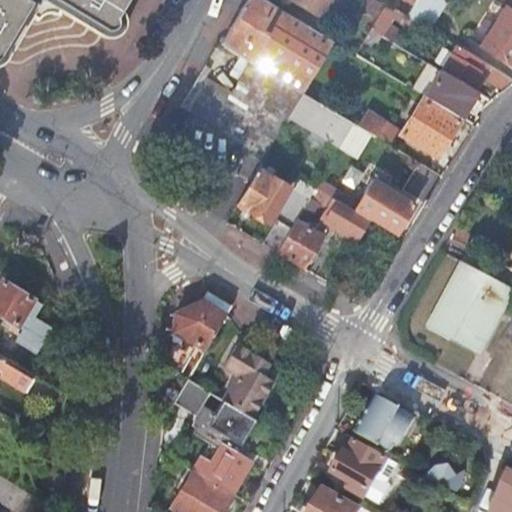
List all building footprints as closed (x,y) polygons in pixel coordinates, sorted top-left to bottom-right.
[(0,0),(0,67),(2,67),(6,61),(30,22),(35,22),(41,16),(45,16),(49,15),(56,16),(59,13),(54,10),(42,2),(38,0),(0,0)] [(43,0),(42,2),(54,10),(59,13),(104,40),(118,37),(125,23),(118,10),(124,8),(129,0),(43,0)] [(276,79),(302,94),(333,43),(261,0),(246,0),(220,45),(249,63),(276,79)] [(288,0),(327,23),(341,0),(288,0)] [(406,16),(428,29),(445,0),(416,0),(414,4),(406,16)] [(370,30),(382,36),(397,11),(385,4),(370,30)] [(510,31),(511,27),(511,9),(507,7),(497,23),(510,31)] [(511,65),(511,27),(510,31),(497,23),(496,23),(486,40),(499,49),(495,55),(511,65)] [(478,45),(495,55),(499,49),(486,40),(482,38),(478,45)] [(483,81),(502,93),(511,85),(511,80),(457,46),(441,72),(471,90),(476,92),(483,81)] [(276,79),(249,63),(239,80),(266,97),(276,79)] [(425,97),(461,119),(477,93),(476,92),(471,90),(441,72),(425,97)] [(289,116),(302,94),(276,79),(266,97),(250,123),(238,143),(263,158),(289,116)] [(239,80),(223,107),(250,123),(266,97),(239,80)] [(223,107),(189,86),(177,107),(238,143),(250,123),(223,107)] [(353,125),(350,123),(302,94),(289,116),(313,131),(326,138),(340,147),(353,125)] [(369,134),(392,147),(399,135),(436,158),(459,121),(422,98),(401,132),(366,110),(357,126),(369,134)] [(357,126),(366,110),(359,107),(350,123),(353,125),(357,126)] [(356,156),(369,134),(357,126),(353,125),(340,147),(356,156)] [(321,145),(326,138),(313,131),(309,137),(321,145)] [(256,170),(236,204),(268,223),(288,189),(256,170)] [(324,183),(319,191),(332,200),(338,203),(339,203),(344,195),(324,183)] [(299,184),(294,192),(308,200),(310,197),(313,192),(299,184)] [(310,197),(327,208),(332,200),(319,191),(315,189),(313,192),(310,197)] [(367,222),(394,237),(413,205),(387,189),(378,203),(364,195),(353,212),(367,222)] [(262,244),(276,253),(296,221),(308,200),(294,192),(262,244)] [(355,242),(367,222),(353,212),(339,203),(338,203),(332,200),(327,208),(318,220),(355,242)] [(276,253),(303,268),(308,259),(316,246),(321,237),(296,221),(276,253)] [(462,236),(458,243),(470,249),(473,242),(462,236)] [(473,242),(470,249),(492,261),(497,250),(475,238),(473,242)] [(316,246),(308,259),(313,262),(321,248),(316,246)] [(454,327),(482,341),(509,287),(478,270),(481,263),(464,255),(429,321),(451,333),(454,327)] [(2,280),(0,283),(0,316),(16,326),(33,299),(2,280)] [(206,292),(200,301),(226,315),(231,307),(222,301),(206,292)] [(226,315),(200,301),(174,314),(172,331),(193,343),(205,350),(226,315)] [(18,339),(40,350),(53,324),(31,313),(18,339)] [(478,348),(482,341),(454,327),(451,333),(478,348)] [(205,350),(193,343),(180,366),(191,373),(205,350)] [(236,376),(221,400),(252,418),(274,382),(262,375),(268,364),(236,344),(222,368),(236,376)] [(36,377),(0,355),(0,378),(25,393),(36,377)] [(511,357),(503,377),(511,381),(511,357)] [(187,380),(173,403),(196,417),(210,393),(187,380)] [(410,415),(376,395),(356,432),(390,451),(410,415)] [(368,493),(387,458),(355,440),(334,472),(368,493)] [(215,484),(232,494),(251,461),(222,444),(210,462),(201,456),(193,470),(215,484)] [(397,464),(387,458),(369,492),(382,499),(397,464)] [(193,470),(187,467),(173,491),(179,494),(171,508),(177,511),(215,511),(216,511),(223,511),(231,498),(213,487),(215,484),(193,470)] [(413,473),(403,467),(399,475),(409,480),(413,473)] [(437,471),(428,480),(455,493),(464,473),(451,479),(447,469),(437,471)] [(511,511),(511,473),(510,472),(501,490),(492,511),(511,511)] [(0,502),(17,511),(38,511),(44,501),(0,474),(0,502)] [(356,511),(358,510),(324,490),(311,511),(356,511)]
